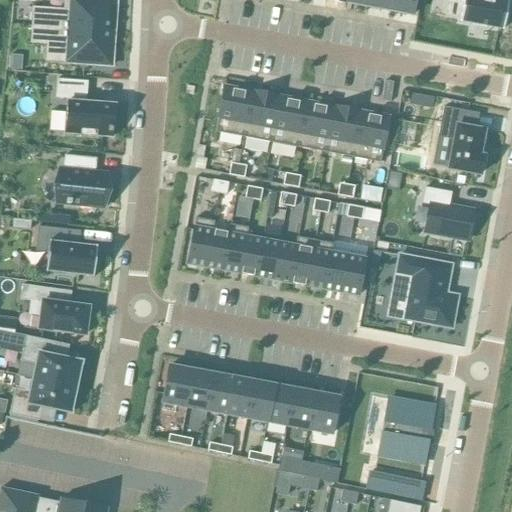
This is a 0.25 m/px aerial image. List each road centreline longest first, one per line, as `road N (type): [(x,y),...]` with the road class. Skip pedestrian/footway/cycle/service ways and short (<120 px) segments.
road 1 (residential): [(487,372),(132,307)]
road 2 (residential): [(511,86),(158,21)]
road 3 (residential): [(158,21),(132,307)]
road 4 (residential): [(460,511),(487,372)]
road 5 (residential): [(487,372),(511,233)]
road 6 (residential): [(132,307),(110,430)]
